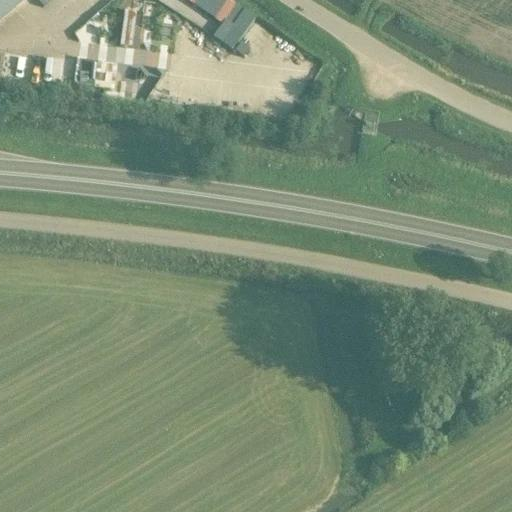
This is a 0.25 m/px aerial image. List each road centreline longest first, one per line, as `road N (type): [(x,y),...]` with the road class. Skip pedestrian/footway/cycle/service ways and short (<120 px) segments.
road 1 (unclassified): [(511,305),(191,244),(0,227)]
road 2 (trunk): [(511,255),(194,197),(0,176)]
road 3 (unclassified): [(511,124),(426,85),(291,0)]
